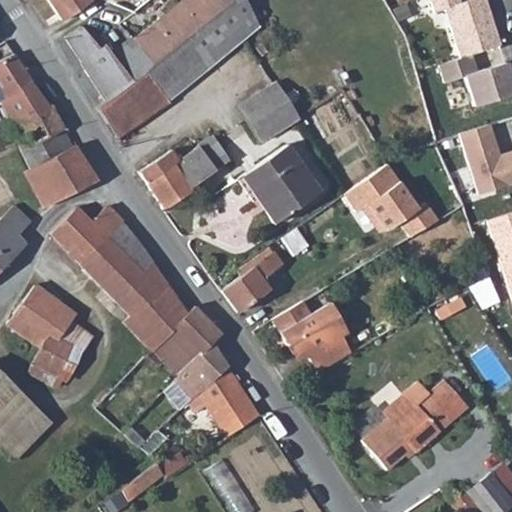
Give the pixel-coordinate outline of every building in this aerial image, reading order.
[(49,0),(62,18),(87,0),(49,0)] [(196,25),(181,0),(180,0),(132,39),(147,64),(188,31),(196,25)] [(227,0),(181,0),(196,25),(217,9),(227,0)] [(241,0),(227,0),(217,9),(237,40),(242,36),(255,26),(241,0)] [(456,0),(427,0),(432,14),(443,10),(458,59),(468,56),(498,47),(482,0),(471,0),(458,4),(456,0)] [(237,40),(217,9),(196,25),(188,31),(208,64),(237,40)] [(79,25),(64,37),(81,62),(79,64),(103,100),(126,81),(102,43),(98,46),(79,25)] [(126,81),(147,64),(132,39),(122,26),(102,43),(126,81)] [(147,64),(168,96),(208,64),(188,31),(147,64)] [(0,98),(1,98),(31,83),(13,55),(0,61),(0,98)] [(458,59),(436,66),(442,84),(462,77),(472,107),(511,93),(503,63),(473,72),(468,56),(458,59)] [(103,100),(96,105),(117,137),(169,100),(168,96),(147,64),(126,81),(103,100)] [(259,139),(295,117),(287,105),(290,103),(280,88),(277,90),(272,81),(236,105),(244,117),(259,139)] [(19,121),(48,107),(31,83),(1,98),(8,114),(11,125),(19,121)] [(44,140),(64,129),(51,105),(48,107),(19,121),(31,143),(41,137),(44,140)] [(487,125),(457,135),(476,195),(511,183),(511,150),(497,156),(487,125)] [(30,168),(73,146),(64,129),(44,140),(41,137),(31,143),(20,148),(30,168)] [(169,148),(138,169),(163,206),(188,189),(186,186),(211,168),(227,157),(211,134),(177,157),(169,148)] [(243,173),(274,219),(316,190),(285,145),(243,173)] [(26,171),(43,207),(95,180),(73,146),(30,168),(26,171)] [(386,164),(339,195),(351,213),(358,208),(376,236),(396,223),(407,239),(435,221),(422,203),(414,208),(386,164)] [(0,269),(23,247),(16,237),(31,223),(14,204),(0,217),(0,269)] [(77,208),(50,233),(79,264),(120,223),(105,207),(90,222),(77,208)] [(511,210),(485,219),(511,305),(511,210)] [(120,223),(79,264),(129,315),(172,280),(156,258),(153,260),(120,223)] [(249,266),(257,275),(276,260),(269,251),(249,266)] [(228,255),(206,270),(219,289),(240,272),(236,266),(228,255)] [(240,272),(219,289),(236,310),(240,308),(265,286),(257,275),(249,266),(240,272)] [(172,280),(129,315),(122,321),(150,350),(193,307),(172,280)] [(74,314),(33,285),(4,323),(24,337),(16,348),(25,354),(15,366),(25,371),(33,366),(49,374),(70,347),(79,351),(90,337),(70,321),(74,314)] [(301,298),(269,318),(285,343),(288,341),(299,359),(305,355),(316,373),(348,353),(338,335),(333,338),(323,321),(316,324),(309,312),(301,298)] [(333,338),(338,335),(345,331),(326,301),(309,312),(316,324),(323,321),(333,338)] [(176,376),(207,345),(218,334),(193,307),(150,350),(144,356),(155,367),(162,361),(176,376)] [(189,399),(224,367),(207,345),(176,376),(172,380),(189,399)] [(224,438),(258,415),(224,367),(189,399),(186,402),(195,412),(202,407),(224,438)] [(0,378),(0,404),(13,392),(0,378)] [(418,378),(381,410),(386,415),(360,437),(386,466),(410,445),(413,448),(465,404),(442,378),(428,390),(418,378)] [(234,511),(243,511),(256,504),(223,455),(205,467),(234,511)] [(150,459),(123,480),(130,490),(157,469),(150,459)] [(484,511),(498,511),(511,501),(488,472),(466,489),(484,511)] [(456,511),(481,511),(484,511),(466,489),(449,502),(456,511)]
